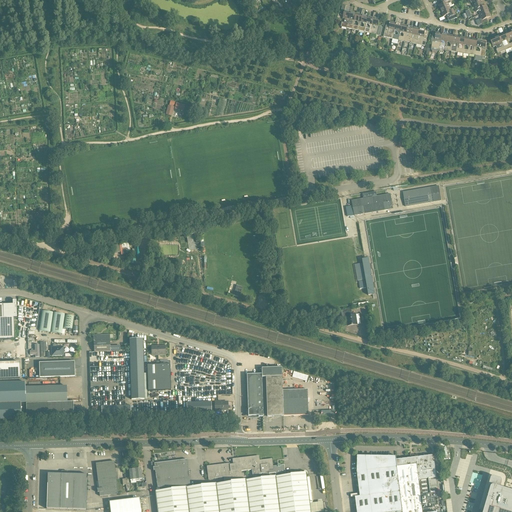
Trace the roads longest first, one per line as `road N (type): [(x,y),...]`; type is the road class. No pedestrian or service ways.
road 1 (track): [(32,243),(502,380)]
road 2 (unclassified): [(239,442),(231,356),(83,311)]
road 3 (tertiary): [(511,447),(329,439)]
road 4 (unclassified): [(403,121),(393,142),(394,178),(293,196)]
road 5 (tertiary): [(239,442),(86,443)]
road 6 (unclassified): [(83,311),(86,436)]
